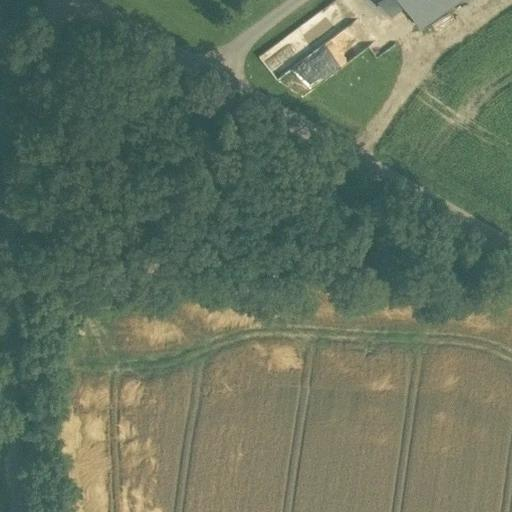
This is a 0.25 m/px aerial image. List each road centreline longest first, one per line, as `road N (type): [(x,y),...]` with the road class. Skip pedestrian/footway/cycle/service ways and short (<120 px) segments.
road 1 (unclassified): [(61,0),(12,212),(6,301),(21,511)]
road 2 (unclassified): [(511,253),(80,0)]
